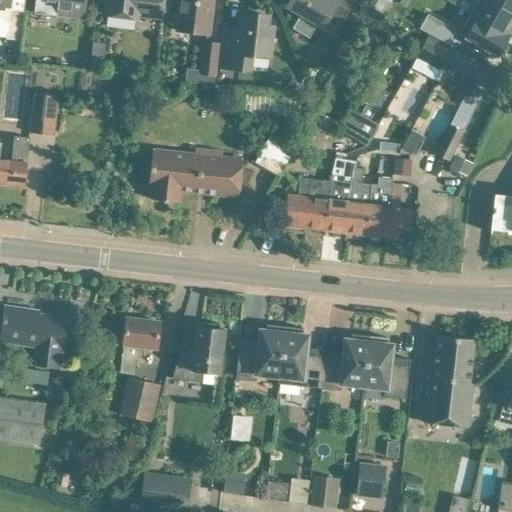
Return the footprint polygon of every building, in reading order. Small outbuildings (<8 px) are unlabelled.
[(0,0),(0,22),(8,23),(5,39),(20,41),(23,15),(9,13),(10,0),(0,0)] [(41,0),(58,2),(56,15),(83,18),(84,0),(41,0)] [(107,0),(106,15),(137,18),(137,14),(161,18),(162,10),(163,0),(107,0)] [(180,0),(179,5),(176,31),(208,35),(211,9),(212,0),(180,0)] [(354,0),(291,0),(287,8),(300,16),(292,29),(309,39),(316,25),(322,28),(329,16),(341,23),(354,0)] [(386,0),(378,0),(374,7),(385,14),(391,3),(386,0)] [(511,13),(488,0),(478,0),(470,14),(508,36),(511,29),(511,13)] [(511,0),(488,0),(511,13),(511,0)] [(269,57),(270,47),(273,27),(267,27),(268,17),(240,13),(237,43),(223,41),(222,49),(220,67),(249,70),(251,54),(269,57)] [(470,14),(458,34),(496,56),(508,36),(470,14)] [(428,15),(419,29),(447,44),(455,31),(428,15)] [(427,38),(419,53),(431,59),(429,63),(441,70),(451,51),(427,38)] [(215,75),(218,44),(204,42),(200,74),(215,75)] [(470,58),(462,73),(472,78),(480,64),(470,58)] [(480,65),(473,78),(485,85),(493,71),(480,65)] [(260,107),(311,109),(312,84),(261,82),(260,107)] [(378,111),(384,101),(369,92),(363,102),(366,104),(360,114),(351,109),(338,129),(366,146),(378,125),(370,120),(376,110),(378,111)] [(53,135),(57,96),(33,94),(29,133),(53,135)] [(450,126),(436,154),(438,155),(448,161),(462,132),(477,103),(464,97),(449,125),(450,126)] [(319,110),(310,127),(296,150),(311,158),(324,136),(334,119),(319,110)] [(412,130),(398,154),(415,156),(425,138),(412,130)] [(279,176),(295,147),(271,133),(254,163),(279,176)] [(0,182),(24,185),(26,166),(30,138),(14,136),(11,161),(0,159),(0,182)] [(194,154),(152,150),(148,188),(151,188),(150,199),(180,203),(181,191),(238,198),(240,178),(242,159),(221,157),(222,152),(195,149),(194,154)] [(467,174),(472,162),(455,154),(450,166),(467,174)] [(410,160),(395,158),(393,174),(408,176),(410,160)] [(366,235),(371,184),(361,183),(364,170),(354,168),(354,173),(350,187),(346,233),(366,235)] [(328,199),(325,230),(346,233),(350,187),(354,173),(332,172),(330,185),(333,185),(328,199)] [(387,238),(391,192),(393,178),(378,176),(378,185),(371,184),(366,235),(387,238)] [(304,228),(310,179),(299,177),(297,196),(287,195),(283,226),(304,228)] [(328,199),(333,185),(330,185),(330,181),(310,179),(304,228),(325,230),(328,199)] [(391,192),(387,238),(408,240),(411,209),(399,207),(400,193),(391,192)] [(511,196),(494,194),(490,233),(491,233),(491,230),(511,232),(511,196)] [(66,318),(39,314),(40,310),(4,304),(0,335),(0,341),(7,343),(37,347),(35,364),(59,368),(66,318)] [(126,318),(124,338),(120,373),(133,375),(135,359),(140,360),(141,350),(156,351),(159,322),(126,318)] [(172,378),(172,379),(201,382),(202,372),(219,374),(219,370),(223,370),(224,357),(221,357),(224,329),(219,329),(220,324),(201,322),(201,327),(196,326),(193,352),(180,350),(172,378)] [(279,377),(284,327),(266,325),(265,331),(260,330),(258,350),(239,348),(240,341),(239,340),(235,379),(255,382),(256,375),(279,377)] [(320,389),(324,357),(305,355),(308,335),(302,335),(303,329),(284,327),(279,377),(278,384),(320,389)] [(363,387),(369,336),(350,334),(350,340),(344,339),(342,359),(324,357),(320,389),(340,391),(341,384),(363,387)] [(369,336),(363,387),(386,389),(385,396),(405,398),(410,359),(409,359),(409,360),(409,367),(390,365),(392,345),(387,344),(387,338),(369,336)] [(474,340),(439,336),(438,336),(434,365),(430,365),(424,423),(468,428),(473,384),(469,383),(474,340)] [(128,378),(119,415),(151,422),(160,386),(128,378)] [(511,382),(508,381),(502,405),(510,407),(506,423),(511,424),(511,382)] [(41,405),(12,400),(0,398),(0,438),(35,444),(41,405)] [(298,411),(297,429),(307,430),(308,411),(298,411)] [(129,435),(122,459),(136,463),(144,439),(129,435)] [(388,467),(362,464),(357,497),(384,501),(388,467)] [(192,477),(143,470),(139,502),(188,509),(192,477)] [(340,476),(312,474),(309,504),(337,507),(340,476)] [(266,498),(289,500),(291,484),(268,481),(266,498)] [(511,503),(511,483),(502,482),(498,509),(511,511),(511,503)] [(453,495),(448,511),(464,511),(468,499),(453,495)]
